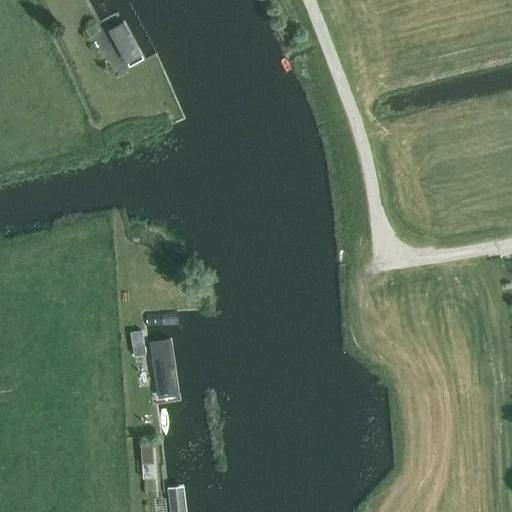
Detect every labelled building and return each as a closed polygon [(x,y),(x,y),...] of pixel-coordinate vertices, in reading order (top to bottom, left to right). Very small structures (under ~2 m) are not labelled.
[(127,66),(141,58),(123,24),(108,32),(127,66)] [(86,32),(90,39),(99,35),(95,27),(86,32)] [(174,341),(150,344),(158,404),(182,401),(174,341)] [(133,346),(134,355),(145,354),(144,344),(133,346)] [(153,463),(153,451),(141,452),(142,464),(153,463)] [(187,511),(185,486),(169,488),(171,511),(187,511)]
